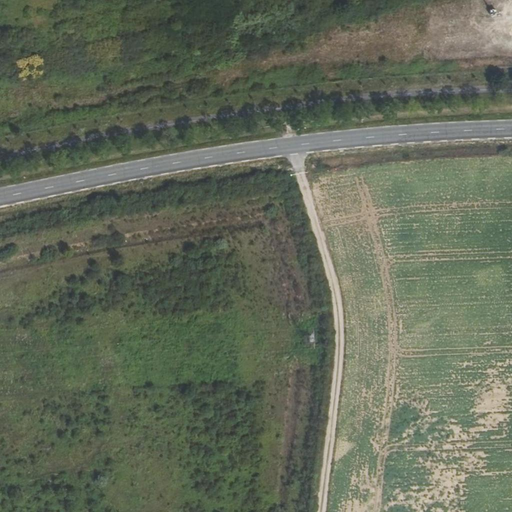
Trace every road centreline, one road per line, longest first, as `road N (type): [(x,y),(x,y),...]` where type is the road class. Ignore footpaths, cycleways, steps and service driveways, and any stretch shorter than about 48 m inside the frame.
road 1 (secondary): [(511,130),(293,147),(0,202)]
road 2 (track): [(293,147),(338,303),(341,349),(321,511)]
